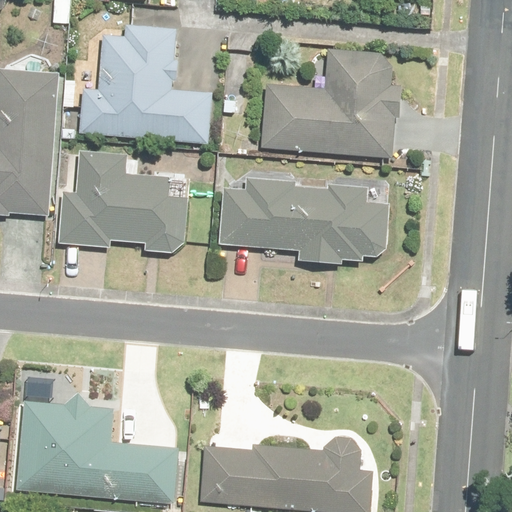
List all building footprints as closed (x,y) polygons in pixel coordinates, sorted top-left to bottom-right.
[(55,0),(55,12),(126,15),(126,0),(55,0)] [(177,117),(145,115),(146,89),(147,82),(148,46),(105,45),(105,61),(76,60),(74,110),(53,108),(50,152),(174,161),(177,117)] [(300,72),(296,119),(238,116),(235,168),(364,175),(368,123),(355,122),(358,77),(300,72)] [(0,245),(15,248),(17,231),(19,217),(32,96),(0,92),(0,245)] [(99,175),(52,170),(48,213),(32,212),(28,264),(148,273),(150,238),(154,238),(156,196),(98,193),(99,175)] [(362,224),(342,222),(344,209),(299,203),(297,218),(255,214),(257,199),(220,194),(218,211),(197,209),(191,272),(356,288),(362,224)] [(148,511),(152,468),(85,463),(87,426),(0,420),(0,511),(148,511)] [(248,454),(196,453),(194,508),(297,511),(362,511),(358,473),(357,456),(350,456),(349,443),(317,444),(317,456),(300,455),(300,444),(248,444),(248,454)]
